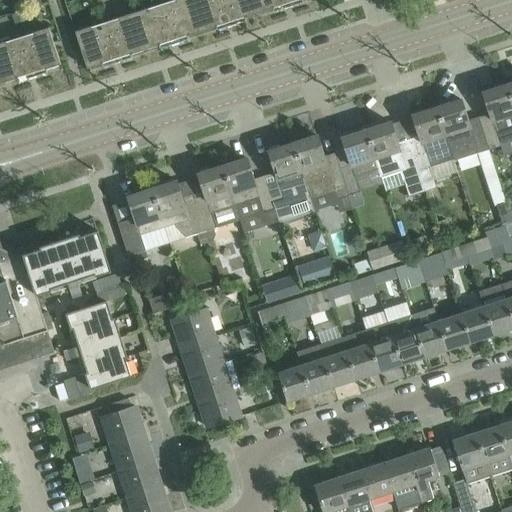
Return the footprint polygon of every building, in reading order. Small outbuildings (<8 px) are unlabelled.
[(26,0),(29,9),(41,5),(39,0),(26,0)] [(191,0),(171,0),(161,3),(174,43),(188,39),(187,35),(201,31),(191,0)] [(222,0),(191,0),(201,31),(215,26),(216,30),(231,25),(222,0)] [(254,0),(222,0),(231,25),(245,20),(244,17),(258,12),(254,0)] [(286,0),(254,0),(258,12),(272,8),(274,11),(289,6),(286,0)] [(161,3),(132,13),(144,49),(158,45),(159,48),(174,43),(161,3)] [(132,13),(104,22),(117,62),(131,57),(130,54),(144,49),(132,13)] [(75,31),(87,68),(101,63),(102,67),(117,62),(104,22),(75,31)] [(48,27),(19,37),(32,77),(46,72),(45,69),(60,64),(48,27)] [(19,37),(0,42),(0,75),(2,83),(16,78),(18,81),(32,77),(19,37)] [(511,101),(506,84),(482,92),(491,119),(480,123),(489,150),(499,146),(498,144),(511,139),(511,101)] [(469,126),(460,99),(436,107),(449,146),(473,138),(478,153),(489,150),(480,123),(469,126)] [(412,115),(414,122),(421,142),(410,146),(424,191),(435,188),(429,168),(453,160),(448,146),(449,146),(436,107),(412,115)] [(399,149),(390,122),(366,129),(381,176),(399,171),(408,196),(424,191),(410,146),(399,149)] [(350,165),(339,168),(336,159),(348,195),(359,191),(357,187),(381,179),(380,177),(381,176),(366,129),(341,137),(350,165)] [(325,162),(316,135),(292,143),(310,198),(333,191),(336,198),(348,195),(336,159),(325,162)] [(268,150),(271,158),(277,178),(265,182),(273,208),(278,223),(292,218),(288,204),(309,197),(309,199),(310,198),(292,143),(268,150)] [(255,185),(246,158),(223,165),(240,219),(273,208),(265,182),(255,185)] [(223,165),(198,173),(206,201),(195,204),(204,230),(240,219),(223,165)] [(184,208),(176,180),(153,188),(165,226),(173,224),(184,237),(204,230),(195,204),(184,208)] [(500,184),(489,188),(494,206),(495,205),(499,216),(509,213),(506,202),(500,184)] [(120,229),(118,223),(117,223),(128,256),(145,250),(140,234),(165,226),(153,188),(127,196),(136,223),(120,229)] [(511,233),(511,222),(505,225),(485,231),(486,237),(489,248),(490,248),(511,241),(511,237),(511,234),(511,233)] [(59,240),(40,246),(40,249),(22,254),(35,294),(50,289),(50,287),(53,286),(72,280),(91,274),(94,273),(95,275),(110,270),(108,265),(104,253),(101,243),(97,230),(79,236),(78,234),(59,240)] [(467,256),(480,252),(476,240),(464,244),(467,256)] [(467,256),(464,244),(441,251),(444,263),(443,263),(445,271),(468,264),(466,256),(467,256)] [(47,330),(44,321),(42,313),(35,294),(22,254),(17,256),(0,247),(0,369),(54,352),(47,330)] [(435,266),(443,263),(444,263),(441,251),(418,259),(421,270),(423,269),(425,277),(438,274),(435,266)] [(329,257),(313,262),(319,281),(335,276),(329,257)] [(356,275),(370,270),(367,257),(352,262),(356,275)] [(421,270),(418,259),(395,266),(399,278),(397,278),(400,286),(409,283),(407,275),(421,270)] [(397,278),(399,278),(395,266),(372,274),(376,285),(397,278)] [(100,303),(106,301),(124,295),(117,274),(93,282),(100,303)] [(376,285),(372,274),(349,281),(353,293),(351,293),(354,301),(369,296),(366,289),(376,285)] [(511,279),(501,283),(511,315),(511,279)] [(288,296),(283,281),(263,288),(268,303),(288,296)] [(330,300),(351,293),(353,293),(349,281),(327,289),(330,300)] [(511,315),(501,283),(479,291),(484,306),(493,334),(511,328),(511,315)] [(330,300),(327,289),(303,296),(307,308),(330,300)] [(307,308),(303,296),(271,307),(274,318),(287,314),(307,308)] [(157,299),(149,301),(153,314),(161,311),(157,299)] [(73,328),(80,350),(87,372),(86,373),(91,388),(130,375),(124,357),(126,357),(114,318),(111,319),(106,301),(100,303),(66,314),(71,329),(73,328)] [(407,302),(382,309),(386,321),(410,314),(407,302)] [(493,334),(484,306),(461,314),(470,342),(493,334)] [(274,318),(271,307),(257,311),(261,323),(274,318)] [(205,309),(172,320),(177,337),(180,336),(183,346),(214,336),(205,309)] [(42,313),(44,321),(50,320),(47,312),(42,313)] [(470,342),(461,314),(438,321),(447,349),(470,342)] [(50,320),(44,321),(47,330),(52,328),(50,320)] [(447,349),(438,321),(415,328),(424,357),(447,349)] [(392,336),(388,322),(365,329),(378,371),(401,364),(392,336)] [(424,357),(415,328),(392,336),(401,364),(424,357)] [(378,371),(365,329),(342,337),(356,379),(378,371)] [(214,336),(183,346),(187,357),(184,357),(189,374),(223,363),(214,336)] [(342,337),(319,345),(323,358),(333,386),(356,379),(342,337)] [(269,372),(262,350),(252,353),(259,375),(269,372)] [(333,386),(323,358),(301,365),(310,394),(333,386)] [(223,363),(189,374),(195,390),(197,389),(201,399),(231,389),(239,387),(231,360),(223,363)] [(301,365),(277,373),(287,401),(310,394),(301,365)] [(69,396),(70,400),(91,393),(90,388),(91,388),(86,373),(64,380),(69,396)] [(64,380),(54,384),(59,400),(69,396),(64,380)] [(201,411),(207,427),(240,416),(231,389),(201,399),(204,410),(201,411)] [(140,423),(135,406),(102,417),(110,444),(141,434),(138,424),(140,423)] [(511,420),(498,425),(501,432),(508,453),(511,466),(511,420)] [(498,425),(475,432),(478,439),(489,475),(511,467),(511,466),(508,453),(501,432),(498,425)] [(88,432),(74,436),(79,453),(93,448),(88,432)] [(475,432),(452,440),(454,447),(458,459),(461,468),(464,478),(466,483),(489,475),(478,439),(475,432)] [(144,444),(141,434),(110,444),(119,471),(152,460),(147,443),(144,444)] [(429,447),(406,455),(408,462),(415,483),(421,502),(433,499),(427,480),(449,473),(441,448),(430,451),(429,447)] [(406,455),(383,462),(385,469),(392,491),(398,510),(421,502),(415,483),(408,462),(406,455)] [(157,476),(152,460),(119,471),(127,497),(158,487),(155,477),(157,476)] [(383,462),(360,470),(362,477),(369,498),(392,491),(385,469),(383,462)] [(90,466),(75,471),(79,483),(94,478),(90,466)] [(360,470),(337,477),(340,484),(348,511),(373,511),(369,498),(362,477),(360,470)] [(322,511),(348,511),(340,484),(337,477),(314,485),(316,492),(322,511)] [(80,485),(84,496),(84,495),(95,492),(96,492),(92,481),(91,481),(84,484),(80,485)] [(132,511),(169,511),(164,497),(162,498),(158,487),(127,497),(132,511)] [(462,511),(475,511),(473,502),(461,506),(462,511)]
